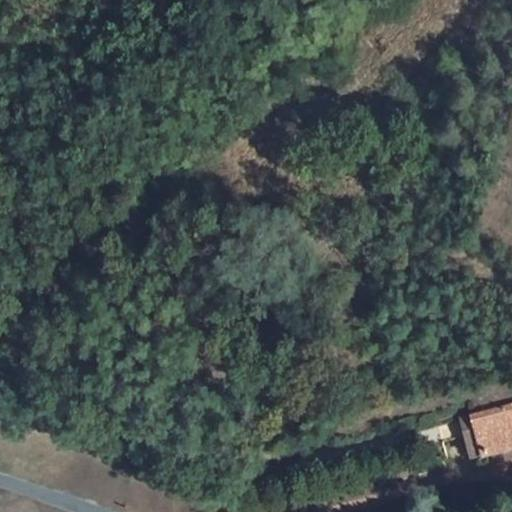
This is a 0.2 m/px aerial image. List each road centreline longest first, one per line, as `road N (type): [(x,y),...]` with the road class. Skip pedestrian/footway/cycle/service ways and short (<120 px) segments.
road 1 (residential): [(258,0),(163,66),(0,160)]
road 2 (unclassified): [(511,475),(333,511)]
